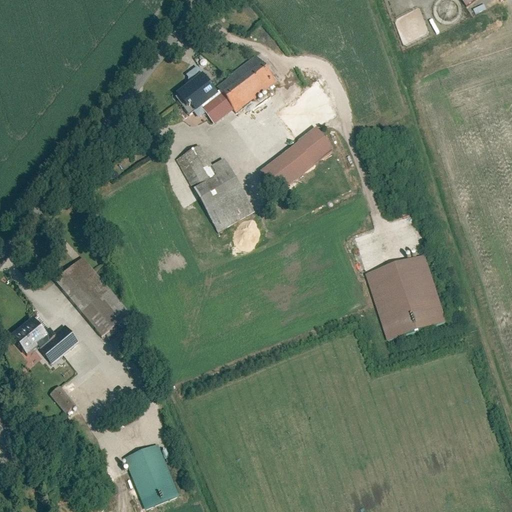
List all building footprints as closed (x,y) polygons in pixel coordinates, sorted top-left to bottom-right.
[(456,0),(465,12),(480,0),(456,0)] [(234,115),(264,153),(281,140),(254,105),(276,87),(255,60),(212,94),(201,81),(173,102),(183,116),(189,112),(197,123),(203,119),(213,132),(234,115)] [(317,134),(259,177),(276,199),(333,156),(317,134)] [(200,151),(176,165),(217,236),(253,216),(224,165),(212,172),(200,151)] [(102,332),(128,310),(81,257),(55,280),(102,332)] [(424,264),(368,281),(388,345),(444,327),(424,264)] [(52,367),(78,345),(65,329),(54,339),(35,317),(8,340),(27,361),(38,351),(52,367)] [(23,391),(30,375),(25,372),(23,377),(18,374),(12,385),(23,391)] [(79,407),(62,386),(48,397),(65,418),(79,407)] [(0,435),(9,424),(0,416),(0,435)] [(178,494),(158,444),(123,457),(144,508),(178,494)]
